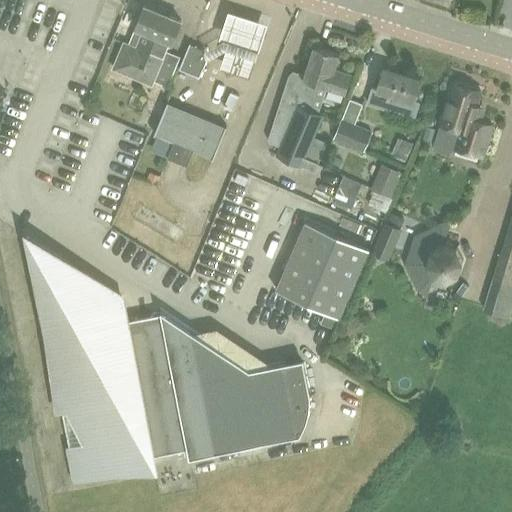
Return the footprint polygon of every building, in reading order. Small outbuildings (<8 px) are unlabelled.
[(144,4),(130,36),(166,51),(170,41),(172,42),(181,20),(144,4)] [(269,24),(227,9),(223,23),(219,34),(225,44),(219,65),(249,74),(257,48),(261,49),(265,37),(269,24)] [(154,80),(167,86),(179,57),(166,51),(130,36),(127,43),(125,42),(114,67),(152,83),(154,80)] [(179,68),(200,76),(207,57),(204,49),(198,46),(191,43),(191,42),(190,42),(179,68)] [(303,164),(314,168),(325,141),(315,136),(324,114),(319,112),(326,88),(344,94),(351,72),(334,67),(339,53),(314,45),(305,73),(293,70),(289,74),(269,138),(270,141),(279,145),(276,154),(303,165),(303,164)] [(366,102),(413,117),(418,102),(414,101),(421,79),(385,68),(379,88),(371,85),(366,102)] [(454,147),(482,156),(492,123),(479,119),(482,111),(475,109),(481,90),(454,81),(438,135),(433,148),(449,152),(454,147)] [(349,145),(364,151),(372,130),(355,123),(363,103),(350,98),(342,118),(341,117),(332,139),(349,145)] [(176,159),(187,164),(194,149),(212,156),(212,157),(214,157),(227,125),(226,124),(225,125),(195,113),(169,102),(170,101),(168,100),(155,133),(157,134),(174,141),(168,156),(176,159)] [(423,138),(428,140),(432,128),(426,126),(423,138)] [(151,149),(168,156),(174,141),(157,134),(151,149)] [(396,154),(406,159),(413,143),(403,139),(396,154)] [(371,187),(391,196),(402,172),(382,163),(371,187)] [(253,200),(260,176),(243,171),(235,195),(253,200)] [(157,183),(159,176),(149,172),(147,180),(157,183)] [(361,182),(343,175),(334,198),(352,205),(361,182)] [(223,218),(215,240),(234,247),(242,225),(223,218)] [(511,220),(486,309),(511,316),(511,311),(511,220)] [(275,288),(341,316),(369,248),(305,221),(275,288)] [(373,253),(390,259),(402,229),(402,228),(399,226),(385,221),(373,253)] [(420,290),(430,285),(433,275),(446,279),(447,280),(460,274),(465,260),(459,245),(445,241),(447,232),(442,223),(415,237),(407,264),(420,290)] [(30,239),(76,477),(158,462),(156,452),(189,447),(190,455),(300,434),(306,422),(310,408),(310,401),(310,393),(304,363),(286,367),(285,362),(250,369),(161,309),(162,313),(146,316),(130,319),(126,300),(30,239)] [(213,248),(204,267),(221,275),(230,256),(213,248)]
